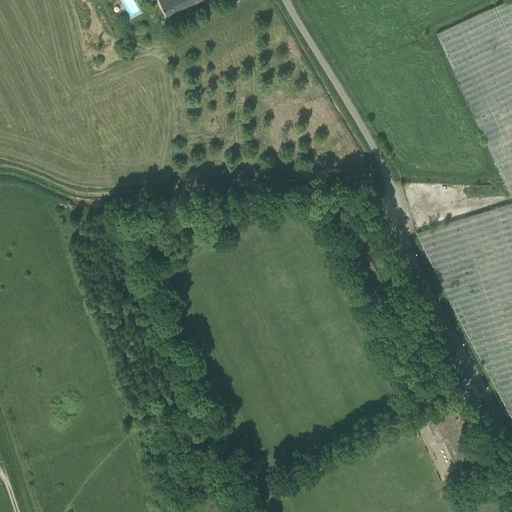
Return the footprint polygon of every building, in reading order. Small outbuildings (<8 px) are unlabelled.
[(159,0),(169,17),(198,0),(159,0)] [(511,197),(511,196),(511,0),(508,0),(436,33),(511,197)] [(511,202),(428,228),(416,232),(457,315),(511,418),(511,202)] [(372,293),(379,290),(393,283),(371,242),(357,249),(366,267),(360,270),(372,293)] [(467,428),(461,414),(457,405),(433,417),(443,438),(461,430),(461,431),(467,428)] [(437,442),(443,439),(443,438),(433,417),(426,420),(437,442)] [(472,454),(461,431),(461,430),(443,438),(443,439),(456,466),(474,458),(472,454)] [(462,480),(458,472),(452,475),(456,483),(462,480)]
